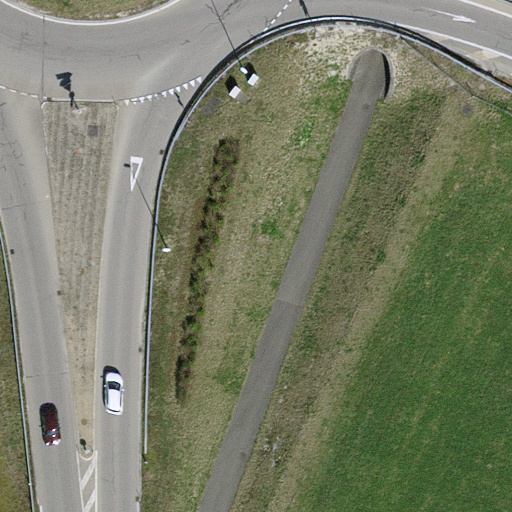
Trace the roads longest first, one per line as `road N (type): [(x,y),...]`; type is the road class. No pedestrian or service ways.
road 1 (primary): [(108,511),(119,289),(137,160),(178,51)]
road 2 (primary): [(0,84),(47,308),(77,511)]
road 3 (primary): [(0,45),(49,63),(114,67),(178,51)]
road 4 (motorway): [(369,0),(511,37)]
